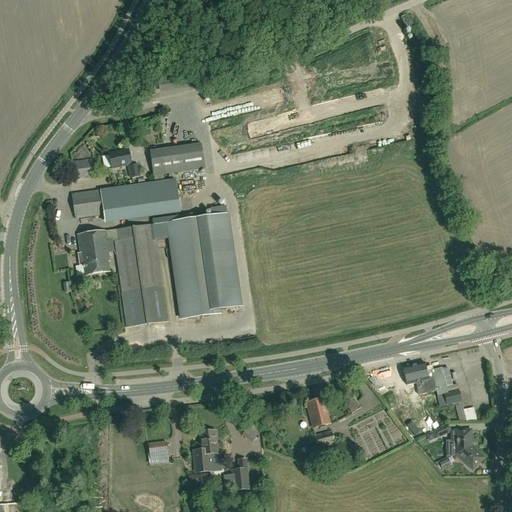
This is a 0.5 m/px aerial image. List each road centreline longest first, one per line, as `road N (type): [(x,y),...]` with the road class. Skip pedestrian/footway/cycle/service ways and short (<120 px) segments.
road 1 (unclassified): [(72,122),(227,78),(424,0)]
road 2 (primary): [(46,391),(176,387),(378,351)]
road 3 (unclassified): [(504,511),(497,365),(488,332)]
road 4 (secondary): [(19,366),(10,270),(19,206)]
road 5 (secondary): [(72,122),(151,0)]
